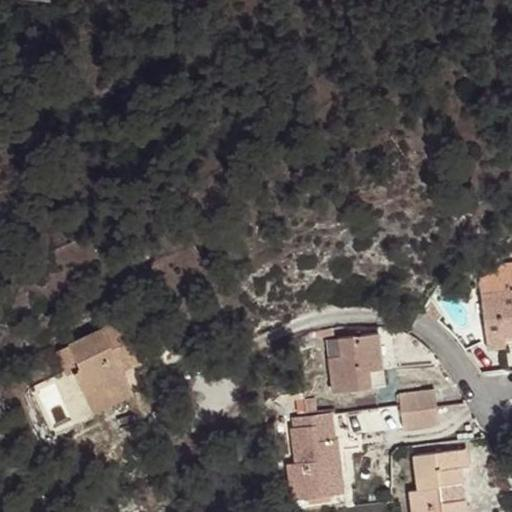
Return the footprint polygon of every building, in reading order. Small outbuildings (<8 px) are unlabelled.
[(480,281),(488,348),(506,347),(505,337),(511,335),(511,264),(505,266),(480,281)] [(440,313),(426,296),(421,309),(424,311),(430,315),(433,316),(435,318),(436,319),(440,313)] [(158,352),(139,312),(69,344),(69,345),(80,369),(74,373),(93,412),(134,392),(123,370),(158,352)] [(383,369),(378,334),(339,339),(341,357),(328,358),(333,393),(372,388),(369,371),(383,369)] [(341,357),(339,339),(326,340),(328,358),(341,357)] [(80,369),(69,345),(55,352),(67,376),(80,369)] [(439,424),(435,390),(399,394),(403,428),(439,424)] [(96,416),(136,397),(135,396),(134,392),(93,412),(96,416)] [(335,439),(333,424),(317,426),(319,441),(335,439)] [(342,471),(340,455),(339,456),(337,439),(335,439),(319,441),(317,426),(317,425),(292,429),(296,462),(287,463),(292,499),(309,497),(330,494),(344,492),(341,471),(342,471)] [(463,483),(461,468),(469,467),(467,449),(414,455),(419,489),(410,490),(413,511),(467,511),(466,499),(441,502),(439,486),(463,483)] [(466,499),(463,483),(439,486),(441,502),(466,499)] [(331,499),(330,494),(309,497),(309,503),(331,499)]
